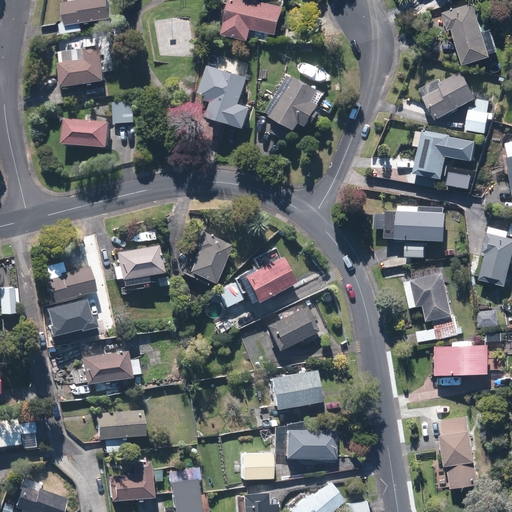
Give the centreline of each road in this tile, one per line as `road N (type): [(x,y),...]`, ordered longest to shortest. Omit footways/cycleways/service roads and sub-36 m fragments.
road 1 (residential): [(400,511),(366,305),(345,253),(316,218)]
road 2 (residential): [(316,218),(262,190),(207,180),(26,219)]
road 3 (residential): [(353,5),(373,46),(373,66),(316,218)]
road 4 (residential): [(17,0),(3,68),(4,113),(26,219)]
